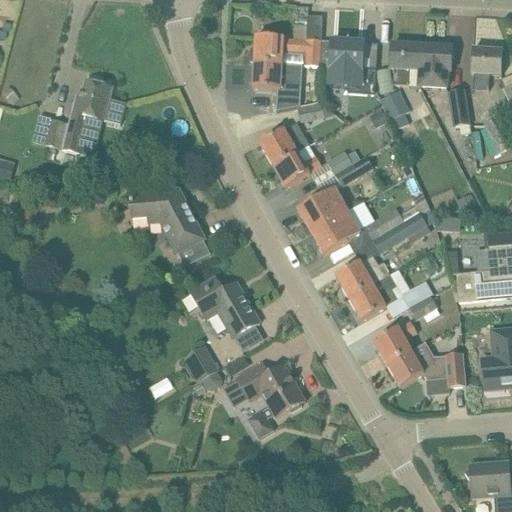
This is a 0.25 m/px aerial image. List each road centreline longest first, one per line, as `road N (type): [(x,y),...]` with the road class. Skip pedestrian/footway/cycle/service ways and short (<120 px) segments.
road 1 (residential): [(385,437),(264,232),(199,99),(176,0)]
road 2 (residential): [(385,437),(511,426)]
